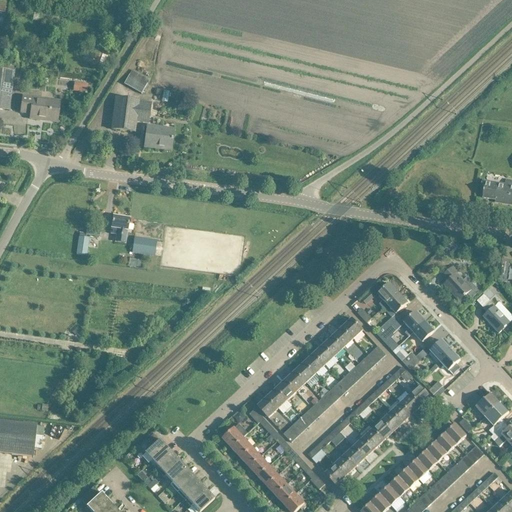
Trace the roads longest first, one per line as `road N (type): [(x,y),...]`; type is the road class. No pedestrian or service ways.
road 1 (residential): [(238,507),(190,455),(191,442),(382,265),(397,264)]
road 2 (unclassified): [(297,203),(416,114),(511,26)]
road 3 (unclassified): [(297,203),(57,167)]
road 4 (unclassified): [(511,236),(297,203)]
road 5 (unclassified): [(57,167),(159,0)]
road 6 (residential): [(493,368),(397,264)]
